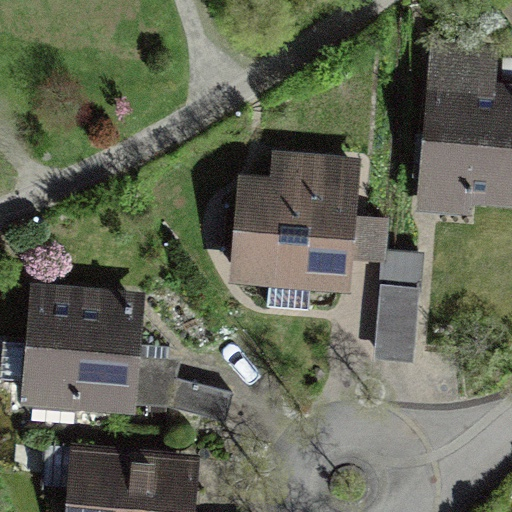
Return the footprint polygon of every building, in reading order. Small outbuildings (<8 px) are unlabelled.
[(500,52),(432,46),(416,220),(471,225),(472,208),(511,211),(511,89),(497,88),(500,52)] [(271,182),(242,180),(233,289),(350,298),(361,166),(273,159),(271,182)] [(419,349),(421,280),(378,278),(376,347),(419,349)] [(146,298),(34,289),(24,408),(137,417),(146,298)] [(190,511),(195,460),(73,449),(68,511),(190,511)]
